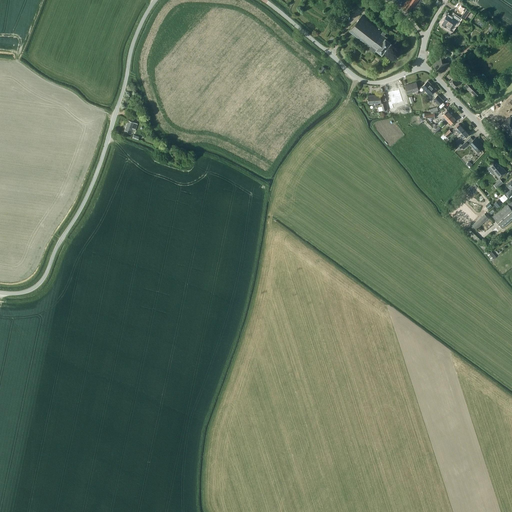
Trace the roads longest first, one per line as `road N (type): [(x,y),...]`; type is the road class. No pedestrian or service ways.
road 1 (tertiary): [(0,292),(27,291),(41,281),(90,187),(131,46),(156,0)]
road 2 (tertiary): [(263,0),(362,80),(386,81),(423,64)]
road 3 (tertiary): [(511,162),(423,64)]
